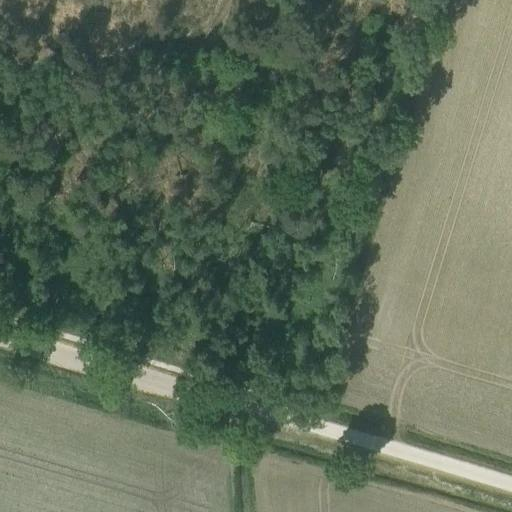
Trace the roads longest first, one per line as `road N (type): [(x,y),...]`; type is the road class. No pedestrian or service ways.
road 1 (track): [(0,337),(280,420)]
road 2 (track): [(280,420),(511,489)]
